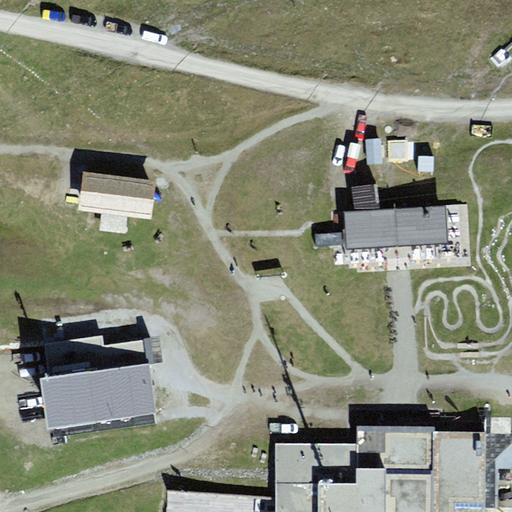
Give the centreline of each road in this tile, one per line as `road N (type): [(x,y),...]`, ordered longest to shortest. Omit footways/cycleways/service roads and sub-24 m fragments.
road 1 (track): [(511,109),(354,100),(0,19)]
road 2 (track): [(180,454),(126,475),(0,503)]
